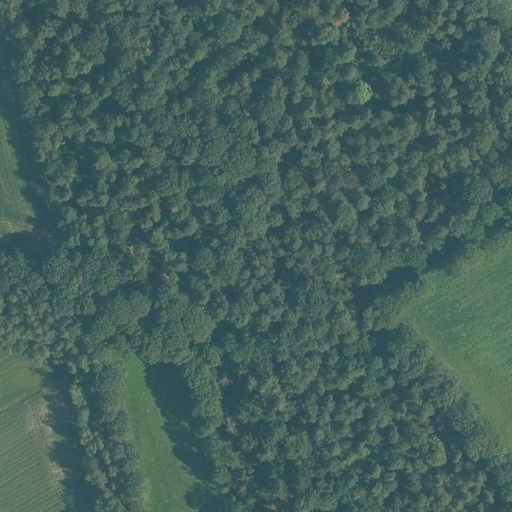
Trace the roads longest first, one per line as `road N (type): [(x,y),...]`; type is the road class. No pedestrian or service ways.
road 1 (track): [(355,511),(93,0)]
road 2 (track): [(258,322),(231,341),(110,305),(74,284),(72,264),(0,259)]
road 3 (track): [(258,322),(511,192)]
